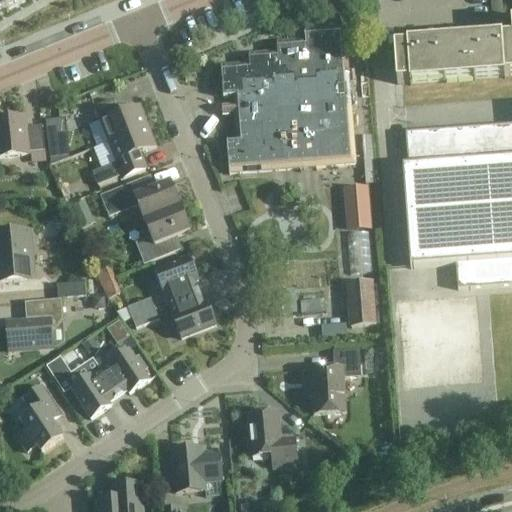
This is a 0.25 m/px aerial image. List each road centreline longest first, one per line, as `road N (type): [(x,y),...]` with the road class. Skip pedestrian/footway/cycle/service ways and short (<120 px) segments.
road 1 (residential): [(0,510),(27,500),(246,347),(243,292),(136,24)]
road 2 (residential): [(0,80),(136,24)]
